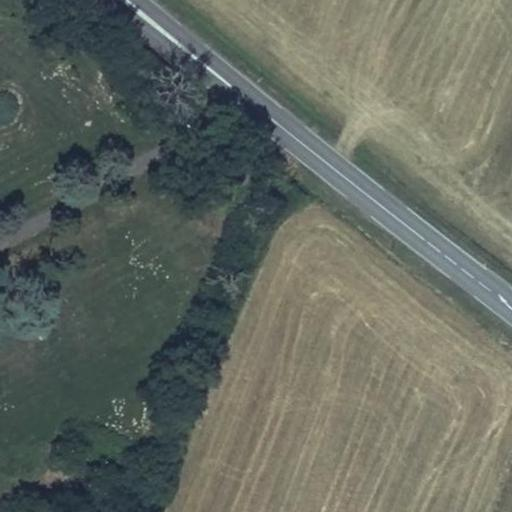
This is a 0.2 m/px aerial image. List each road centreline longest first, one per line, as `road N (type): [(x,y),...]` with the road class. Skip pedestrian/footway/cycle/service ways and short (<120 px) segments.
road 1 (secondary): [(122,0),(511,306)]
road 2 (unknown): [(0,258),(215,130),(242,94)]
